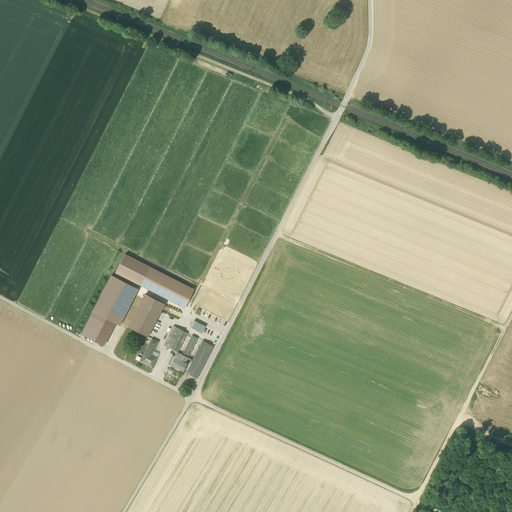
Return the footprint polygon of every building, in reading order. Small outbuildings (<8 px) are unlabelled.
[(116,272),(184,307),(194,289),(125,254),(116,272)] [(115,323),(120,325),(138,289),(111,275),(93,311),(115,323)] [(129,326),(148,336),(164,304),(145,294),(129,326)] [(91,316),(113,327),(115,323),(93,311),(91,316)] [(91,316),(81,334),(104,345),(113,327),(91,316)] [(201,333),(205,326),(194,321),(191,327),(201,333)] [(165,342),(171,344),(179,329),(173,326),(165,342)] [(163,345),(177,352),(178,352),(187,333),(179,329),(171,344),(165,342),(163,345)] [(192,335),(182,354),(188,357),(198,338),(192,335)] [(193,360),(188,357),(182,354),(178,352),(177,352),(175,357),(171,365),(183,371),(187,363),(185,362),(187,359),(192,362),(186,373),(196,378),(213,346),(203,341),(193,360)] [(145,363),(152,367),(156,359),(150,356),(152,352),(153,352),(154,351),(157,345),(150,342),(143,355),(141,358),(139,362),(144,364),(145,363)] [(159,354),(154,351),(153,352),(152,352),(150,356),(156,359),(159,354)]
